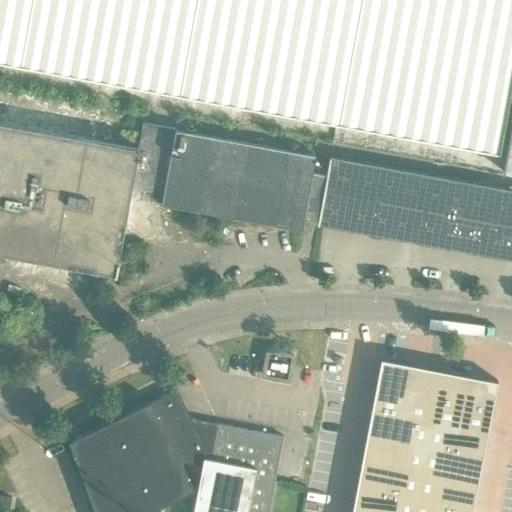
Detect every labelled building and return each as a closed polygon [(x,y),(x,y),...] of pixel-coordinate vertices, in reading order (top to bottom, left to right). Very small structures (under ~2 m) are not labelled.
[(511,0),(0,0),(0,61),(498,151),(511,72),(511,0)] [(0,120),(0,253),(116,274),(130,198),(162,203),(302,229),(304,216),(313,171),(316,154),(175,128),(144,122),(139,146),(0,120)] [(511,122),(503,171),(511,172),(511,122)] [(369,232),(381,165),(331,156),(318,223),(324,224),(369,232)] [(419,241),(431,175),(381,165),(369,232),(419,241)] [(469,251),(481,184),(431,175),(419,241),(469,251)] [(511,258),(511,189),(481,184),(469,251),(511,258)] [(267,350),(263,375),(288,380),(293,354),(267,350)] [(411,511),(439,368),(380,357),(350,511),(411,511)] [(472,511),(497,379),(439,368),(411,511),(472,511)] [(268,511),(284,435),(218,422),(191,417),(177,387),(69,440),(95,511),(146,511),(194,488),(181,460),(202,464),(192,511),(268,511)] [(11,497),(0,495),(0,506),(9,508),(11,497)]
